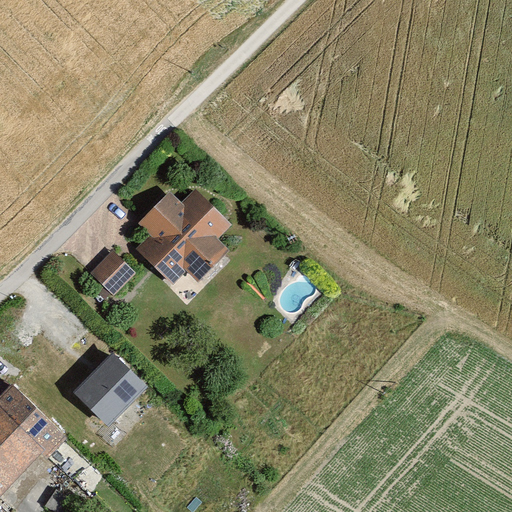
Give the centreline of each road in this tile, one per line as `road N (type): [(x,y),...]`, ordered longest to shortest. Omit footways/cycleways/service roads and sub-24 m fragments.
road 1 (residential): [(167,124),(0,292)]
road 2 (track): [(167,124),(295,0)]
